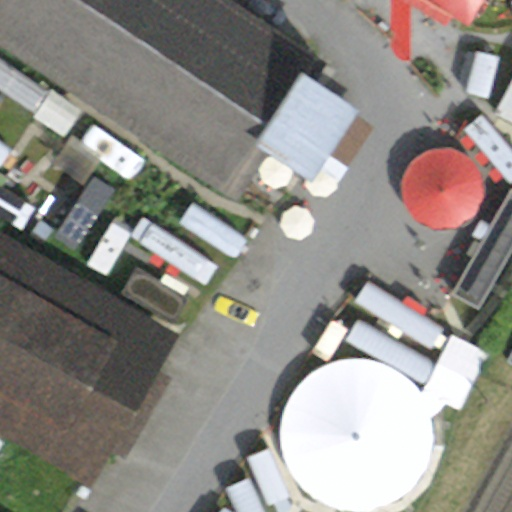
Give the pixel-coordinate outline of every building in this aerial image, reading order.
[(307,80),(320,61),(227,0),(0,0),(0,33),(236,189),(272,135),(309,160),(345,106),(307,80)] [(444,0),(481,20),(491,0),(444,0)] [(309,160),(339,180),(375,126),(345,106),(309,160)] [(466,133),(407,170),(442,225),(501,188),(466,133)] [(0,420),(88,471),(104,445),(150,363),(166,337),(0,241),(0,420)] [(104,445),(124,456),(171,375),(150,363),(104,445)] [(380,421),(357,436),(372,458),(346,475),(370,510),(433,467),(420,448),(405,458),(380,421)]
